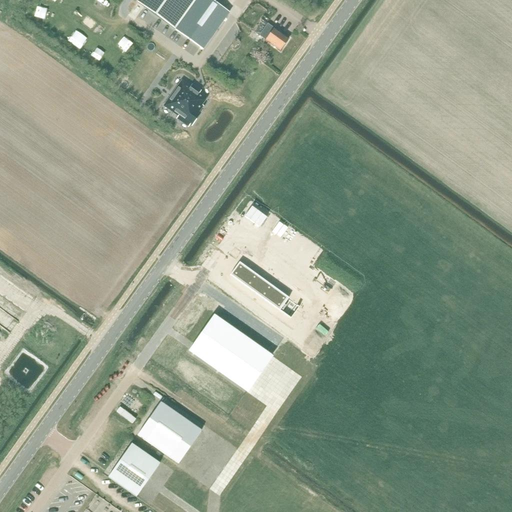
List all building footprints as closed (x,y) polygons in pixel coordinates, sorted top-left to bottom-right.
[(137,0),(136,2),(202,50),(229,13),(210,0),(137,0)] [(288,40),(267,25),(259,37),(280,51),(288,40)] [(182,83),(164,108),(179,118),(177,120),(182,124),(184,122),(192,127),(201,115),(199,114),(203,108),(202,107),(207,100),(200,95),(201,93),(193,87),(191,89),(182,83)] [(239,263),(230,276),(290,319),(299,308),(287,300),(288,299),(239,263)] [(214,316),(189,352),(246,392),(271,356),(214,316)] [(138,436),(178,464),(201,432),(160,403),(138,436)] [(108,478),(136,498),(159,464),(131,445),(108,478)]
